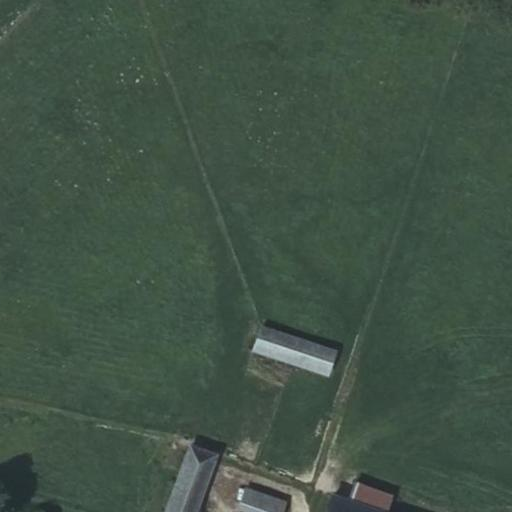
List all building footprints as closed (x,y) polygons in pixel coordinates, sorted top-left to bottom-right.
[(260,331),(254,352),(328,376),(332,356),(333,351),(260,331)] [(191,441),(193,434),(186,432),(184,437),(191,441)] [(197,511),(220,459),(217,458),(224,443),(198,433),(192,447),(181,442),(171,468),(183,472),(167,511),(197,511)] [(350,505),(368,511),(374,511),(381,494),(357,484),(350,505)] [(283,511),(287,503),(246,488),(240,508),(251,511),(283,511)] [(368,511),(350,505),(334,500),(328,511),(368,511)]
